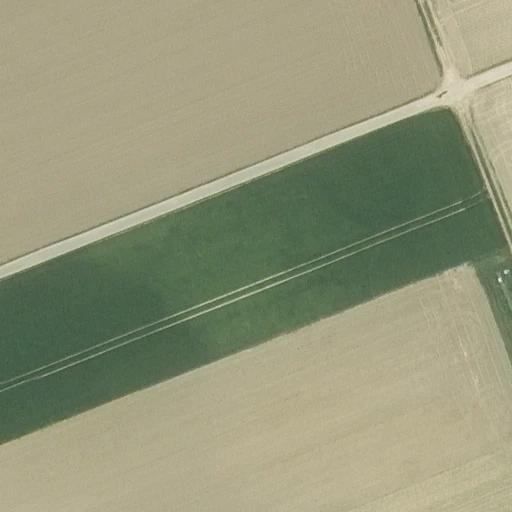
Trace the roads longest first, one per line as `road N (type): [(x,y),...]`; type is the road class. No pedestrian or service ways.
road 1 (track): [(511,70),(0,273)]
road 2 (track): [(422,0),(511,235)]
